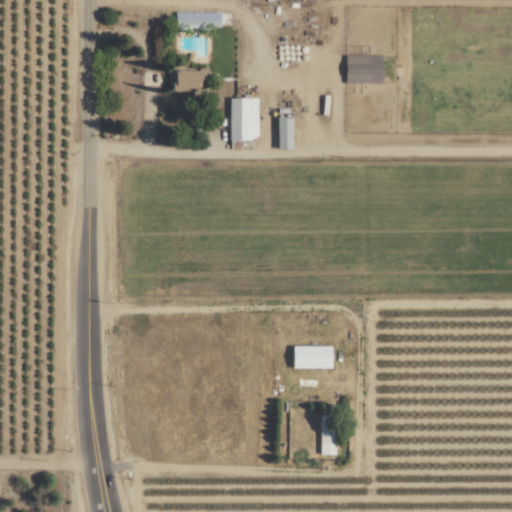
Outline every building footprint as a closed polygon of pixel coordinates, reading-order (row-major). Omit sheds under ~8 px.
[(220,13),(176,12),(175,29),(220,30),(220,13)] [(346,83),(382,83),(382,56),(346,55),(346,83)] [(208,69),(170,69),(170,91),(202,91),(202,80),(208,80),(208,69)] [(229,98),(230,140),(258,140),(257,98),(229,98)] [(293,117),(278,117),(278,148),(292,148),(293,117)] [(332,346),(291,346),(291,369),(333,368),(332,346)] [(319,455),(335,455),(335,415),(318,415),(319,455)]
